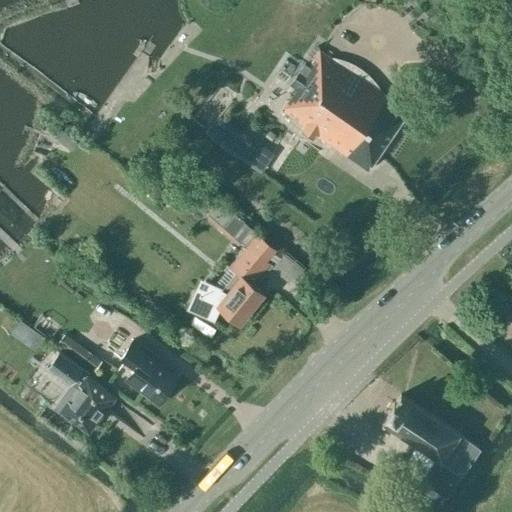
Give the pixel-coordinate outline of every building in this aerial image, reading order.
[(407,110),(319,50),(288,96),(290,98),(282,111),(368,169),(408,110),(407,110)] [(209,214),(221,224),(233,210),(220,200),(209,214)] [(209,317),(219,304),(239,321),(263,292),(252,283),(269,263),(247,245),(236,258),(243,264),(222,289),(202,282),(198,293),(193,292),(187,309),(209,317)] [(121,356),(135,366),(126,378),(158,402),(177,376),(156,361),(160,356),(135,337),(121,356)] [(99,361),(86,351),(78,361),(91,371),(99,361)] [(76,374),(81,368),(58,352),(47,367),(69,384),(70,383),(77,389),(61,411),(87,430),(112,396),(87,376),(84,380),(76,374)] [(460,433),(400,394),(382,421),(437,457),(422,479),(446,495),(478,447),(459,434),(460,433)]
